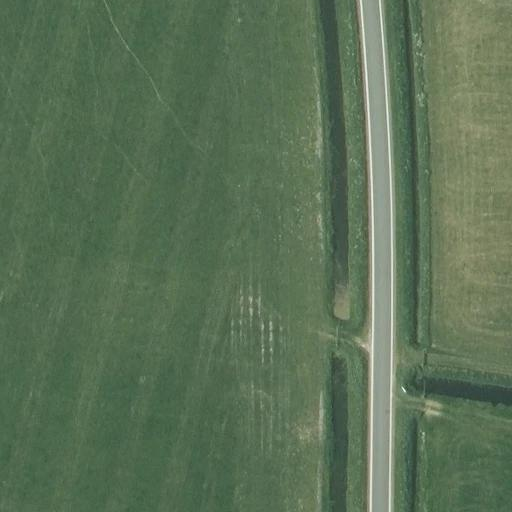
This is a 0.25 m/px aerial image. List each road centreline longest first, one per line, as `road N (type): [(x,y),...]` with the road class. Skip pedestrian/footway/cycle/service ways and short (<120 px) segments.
road 1 (tertiary): [(379,511),(377,113),(366,0)]
road 2 (track): [(378,357),(511,376)]
